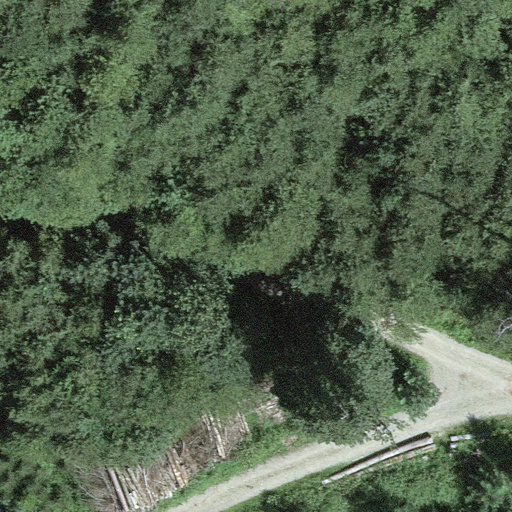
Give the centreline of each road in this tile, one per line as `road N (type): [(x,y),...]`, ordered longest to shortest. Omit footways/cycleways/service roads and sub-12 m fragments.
road 1 (track): [(0,217),(98,220),(341,297),(501,385)]
road 2 (track): [(167,511),(501,385)]
